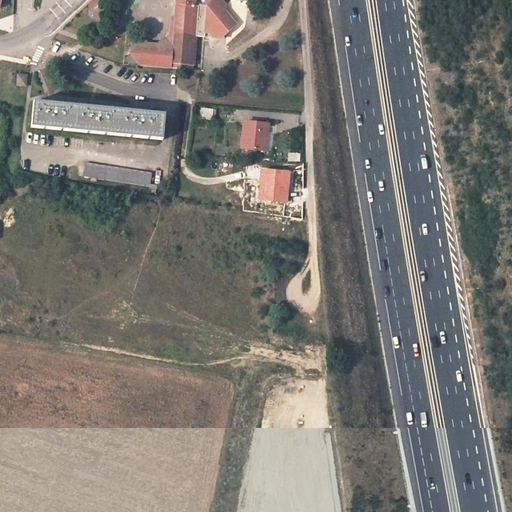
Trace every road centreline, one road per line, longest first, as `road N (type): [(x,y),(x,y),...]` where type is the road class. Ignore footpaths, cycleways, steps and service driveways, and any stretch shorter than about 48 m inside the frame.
road 1 (motorway): [(474,511),(389,0)]
road 2 (motorway): [(352,0),(435,511)]
road 3 (track): [(343,511),(315,321),(303,301)]
road 4 (unclassified): [(301,0),(311,207)]
